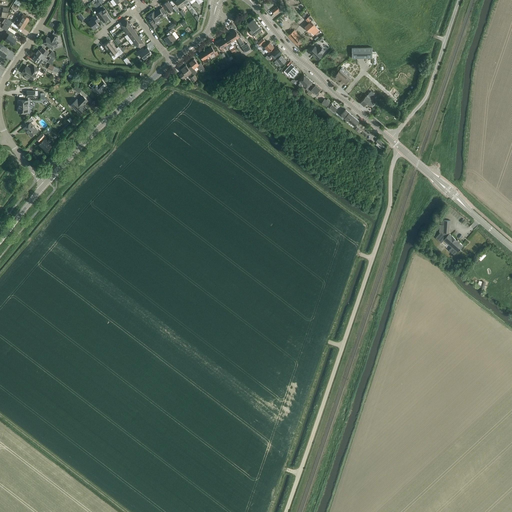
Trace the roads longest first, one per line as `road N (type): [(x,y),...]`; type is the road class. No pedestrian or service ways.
road 1 (unclassified): [(285,511),(389,205),(400,149)]
road 2 (tertiary): [(400,149),(330,90),(249,0)]
road 3 (tertiary): [(45,183),(171,62)]
road 4 (tertiary): [(511,247),(400,149)]
